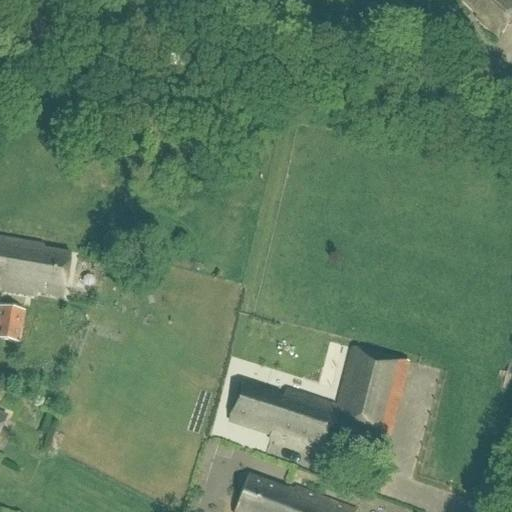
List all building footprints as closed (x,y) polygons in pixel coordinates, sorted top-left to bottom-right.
[(511,0),(460,0),(479,16),(476,19),(498,39),(511,24),(511,0)] [(211,79),(190,75),(187,91),(208,95),(211,79)] [(43,248),(0,240),(0,293),(34,299),(35,295),(63,299),(70,257),(42,253),(43,248)] [(25,313),(0,308),(0,341),(19,345),(25,313)] [(410,366),(354,350),(338,408),(286,393),(285,399),(242,387),(231,425),(273,437),(271,444),(328,460),(337,429),(388,443),(410,366)] [(290,493),(251,478),(237,511),(354,511),(296,490),(295,492),(291,491),(290,493)]
